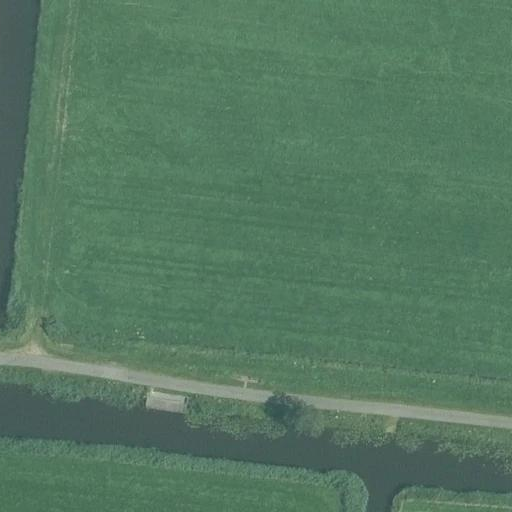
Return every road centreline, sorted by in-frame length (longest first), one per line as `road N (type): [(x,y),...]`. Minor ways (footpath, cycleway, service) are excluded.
road 1 (unclassified): [(511,420),(0,361)]
road 2 (track): [(80,0),(30,364)]
